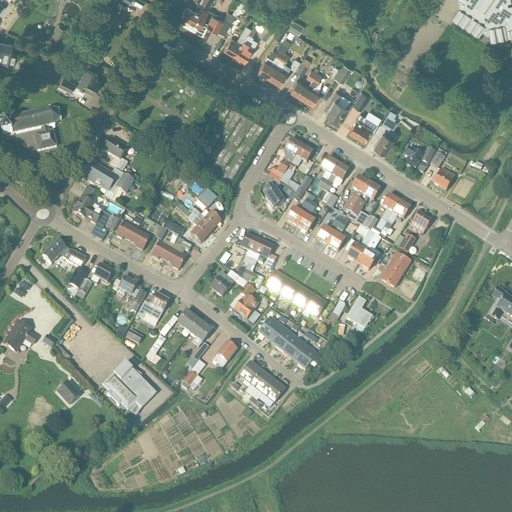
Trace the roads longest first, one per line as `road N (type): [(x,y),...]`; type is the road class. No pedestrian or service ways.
road 1 (residential): [(507,247),(287,112)]
road 2 (residential): [(42,216),(150,28)]
road 3 (residential): [(287,112),(150,28)]
road 4 (residential): [(42,216),(179,292)]
road 5 (residential): [(299,384),(179,292)]
road 6 (residential): [(359,282),(244,214)]
